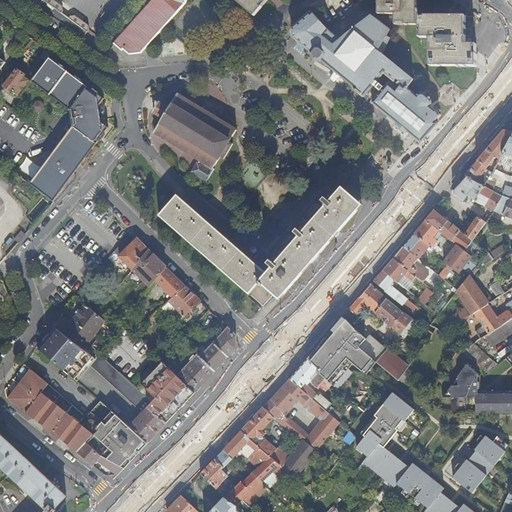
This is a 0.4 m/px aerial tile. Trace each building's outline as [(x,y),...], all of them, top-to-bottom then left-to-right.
[(71,31),(83,39),(90,29),(89,25),(75,15),(71,15),(69,18),(62,13),(64,10),(63,6),(55,0),(42,0),(38,6),(71,31)] [(186,3),(187,0),(153,0),(114,44),(122,50),(123,49),(129,55),(141,53),(186,3)] [(232,0),(254,17),(262,8),(260,7),(265,0),(232,0)] [(404,27),(417,26),(416,0),(376,0),(377,15),(394,15),(394,24),(404,24),(404,27)] [(372,103),(421,144),(438,125),(435,122),(441,115),(431,107),(431,106),(431,105),(431,103),(430,100),(429,99),(430,98),(424,95),(421,95),(420,96),(418,97),(408,89),(414,81),(403,72),(382,54),(390,38),(387,36),(390,30),(370,16),(356,27),(344,37),(340,32),(337,30),(334,25),(331,21),(322,6),(311,12),(295,26),(293,28),(292,30),(292,31),(292,33),(292,36),(294,38),(311,52),(311,53),(320,61),(322,61),(354,87),(354,89),(363,96),(365,96),(384,73),(395,82),(401,87),(398,91),(388,84),(372,103)] [(477,67),(477,55),(474,55),(474,45),(466,45),(466,14),(420,14),(420,28),(422,28),(422,39),(430,38),(430,67),(477,67)] [(49,95),(66,71),(65,70),(48,58),(30,81),(49,95)] [(18,97),(30,81),(23,76),(24,75),(17,70),(13,75),(10,73),(6,78),(9,80),(4,87),(18,97)] [(66,107),(83,83),(82,82),(66,71),(49,95),(66,107)] [(104,98),(83,83),(66,107),(70,111),(71,126),(58,145),(30,184),(54,202),(75,179),(75,175),(74,173),(108,127),(101,122),(99,105),(104,98)] [(169,109),(163,119),(155,133),(200,161),(199,164),(198,163),(192,172),(204,179),(212,168),(213,168),(213,167),(220,156),(224,159),(233,143),(230,141),(236,130),(214,116),(211,115),(203,110),(200,108),(178,94),(169,109)] [(159,102),(153,113),(163,119),(169,109),(159,102)] [(500,160),(511,138),(511,132),(504,131),(493,144),(479,160),(478,161),(488,168),(490,166),(495,169),(497,166),(492,163),(496,156),(500,160)] [(495,169),(502,172),(509,176),(511,176),(511,138),(500,160),(497,166),(495,169)] [(488,168),(478,161),(465,176),(467,177),(485,187),(490,178),(491,178),(493,174),(486,170),(488,168)] [(212,168),(204,179),(207,181),(215,168),(213,167),(213,168),(212,168)] [(511,218),(511,176),(509,176),(502,172),(495,169),(493,174),(491,178),(490,178),(485,187),(493,192),(503,196),(495,212),(498,213),(504,216),(511,218)] [(476,202),(485,187),(467,177),(454,192),(454,194),(464,201),(469,196),(474,201),(476,202)] [(33,196),(18,184),(12,191),(28,203),(33,196)] [(485,207),(493,192),(485,187),(476,202),(485,207)] [(263,306),(274,294),(275,295),(357,201),(341,188),(331,199),(328,196),(325,198),(324,197),(320,202),(325,206),(304,231),(300,227),(298,230),(297,229),(293,234),(297,238),(277,261),(273,258),(271,261),(270,260),(266,264),(271,268),(267,273),(177,195),(159,215),(263,306)] [(485,207),(495,212),(503,196),(493,192),(485,207)] [(448,221),(435,211),(426,221),(439,231),(448,221)] [(465,235),(473,241),(488,221),(484,218),(483,220),(478,217),(465,235)] [(439,231),(426,221),(415,234),(430,246),(429,246),(431,248),(435,244),(437,241),(434,238),(440,232),(439,231)] [(440,232),(452,241),(460,231),(448,221),(439,231),(440,232)] [(472,242),(473,241),(465,235),(460,231),(452,241),(458,246),(465,252),(472,242)] [(17,244),(24,237),(19,233),(12,241),(17,244)] [(132,270),(149,251),(131,233),(114,252),(132,270)] [(430,246),(415,234),(407,243),(404,247),(418,259),(419,259),(425,251),(427,253),(429,251),(427,249),(429,246),(430,246)] [(431,248),(429,246),(427,249),(429,251),(435,256),(440,249),(435,244),(431,248)] [(458,246),(445,263),(448,265),(452,269),(461,276),(474,258),(465,252),(458,246)] [(418,259),(404,247),(393,260),(415,278),(418,280),(422,276),(411,267),(418,259)] [(155,281),(166,268),(149,251),(132,270),(150,288),(155,281)] [(491,263),(494,260),(488,253),(481,261),(490,268),(493,264),(491,263)] [(415,278),(393,260),(384,270),(395,280),(408,291),(414,284),(412,282),(415,278)] [(448,265),(440,276),(444,280),(452,269),(448,265)] [(173,298),(186,287),(166,268),(155,281),(173,298)] [(395,280),(384,270),(375,281),(392,296),(403,305),(405,302),(403,301),(405,298),(392,287),(395,284),(393,282),(395,280)] [(473,314),(474,314),(488,304),(469,277),(458,291),(469,307),(473,314)] [(387,299),(372,285),(350,310),(357,316),(365,304),(370,308),(375,313),(387,299)] [(501,296),(508,292),(504,286),(498,291),(501,296)] [(184,317),(201,302),(186,287),(173,298),(169,302),(173,305),(184,317)] [(434,293),(427,288),(419,300),(423,303),(425,305),(434,293)] [(14,325),(18,323),(8,294),(5,299),(3,302),(0,305),(0,307),(6,308),(10,319),(11,318),(14,325)] [(122,321),(135,333),(157,312),(144,300),(146,297),(144,295),(122,321)] [(405,302),(403,305),(414,315),(419,309),(405,298),(403,301),(405,302)] [(398,308),(387,299),(375,313),(382,318),(405,338),(418,322),(402,311),(398,308)] [(511,318),(511,301),(507,305),(505,313),(503,314),(498,307),(499,306),(500,304),(497,299),(488,304),(474,314),(479,321),(483,327),(470,336),(475,343),(484,337),(511,318)] [(161,310),(164,313),(173,305),(169,302),(161,310)] [(93,357),(97,353),(103,346),(99,342),(96,340),(92,345),(88,342),(104,321),(96,314),(85,305),(62,334),(93,357)] [(454,327),(464,320),(473,314),(469,307),(450,320),(454,327)] [(469,327),(479,321),(474,314),(473,314),(464,320),(469,327)] [(511,334),(511,318),(484,337),(492,348),(511,334)] [(345,319),(307,360),(317,370),(317,371),(325,378),(328,381),(348,359),(364,372),(374,359),(360,348),(367,339),(345,319)] [(111,327),(99,342),(103,346),(115,330),(111,327)] [(200,358),(215,372),(236,349),(236,336),(228,328),(200,358)] [(134,406),(144,396),(137,389),(97,353),(93,357),(62,334),(56,329),(50,336),(52,338),(47,344),(45,342),(40,349),(77,381),(90,365),(134,406)] [(44,340),(43,340),(45,342),(47,344),(52,338),(50,336),(48,335),(44,340)] [(369,337),(367,339),(360,348),(374,359),(399,381),(409,367),(387,350),(386,351),(370,338),(369,337)] [(488,373),(498,365),(474,344),(463,352),(475,362),(488,373)] [(177,377),(195,394),(215,372),(200,358),(198,356),(177,377)] [(317,370),(307,360),(290,380),(316,402),(318,399),(315,397),(317,395),(308,385),(311,382),(316,388),(325,378),(317,371),(317,370)] [(147,408),(166,424),(195,394),(177,377),(162,363),(137,389),(144,396),(152,403),(147,408)] [(474,394),(480,394),(480,376),(467,365),(442,398),(474,397),(474,394)] [(70,447),(77,453),(86,443),(93,435),(40,394),(48,385),(31,370),(8,399),(33,419),(34,418),(45,426),(44,427),(58,438),(59,437),(70,446),(70,447)] [(328,381),(325,378),(316,388),(320,391),(328,382),(328,381)] [(316,402),(290,380),(271,400),(280,410),(280,411),(284,416),(292,408),(292,407),(297,401),(322,421),(312,434),(307,435),(291,421),(287,419),(283,425),(291,431),(316,451),(317,451),(340,423),(332,416),(320,405),(316,402)] [(308,385),(317,395),(320,391),(316,388),(311,382),(308,385)] [(499,412),(511,412),(511,394),(480,394),(474,394),(474,397),(474,404),(477,403),(477,413),(484,412),(488,412),(499,412)] [(414,411),(392,395),(374,418),(378,422),(365,439),(367,440),(359,451),(369,460),(367,463),(396,486),(399,483),(430,507),(428,510),(430,511),(474,511),(465,504),(462,509),(442,493),(445,489),(413,465),(410,469),(384,449),(414,411)] [(112,411),(148,444),(166,424),(147,408),(139,417),(120,400),(111,409),(112,411)] [(280,410),(271,400),(264,407),(255,416),(241,431),(280,465),(295,478),(316,451),(291,431),(288,435),(295,445),(297,448),(288,459),(263,436),(267,432),(264,429),(274,419),(276,420),(282,425),(283,425),(287,419),(284,416),(280,411),(280,410)] [(98,427),(112,411),(111,409),(100,401),(86,417),(97,426),(98,427)] [(323,402),(320,405),(332,416),(335,413),(323,402)] [(113,463),(124,469),(148,444),(112,411),(98,427),(97,426),(94,429),(96,431),(93,435),(86,443),(99,455),(104,458),(113,463)] [(280,465),(241,431),(224,450),(232,458),(238,453),(240,455),(242,452),(259,468),(251,475),(251,476),(253,474),(262,483),(280,465)] [(56,511),(57,511),(55,510),(67,498),(7,442),(0,435),(0,466),(28,493),(30,491),(34,495),(32,496),(48,511),(47,511),(56,511)] [(486,437),(454,478),(473,493),(510,446),(497,436),(493,442),(486,437)] [(93,466),(96,468),(99,463),(104,458),(99,455),(86,443),(77,453),(79,454),(92,466),(93,466)] [(229,462),(221,454),(201,474),(226,497),(226,498),(232,492),(242,501),(249,507),(260,495),(254,490),(262,483),(253,474),(251,476),(251,475),(242,483),(241,482),(236,488),(230,482),(232,479),(222,470),(229,462)] [(99,463),(108,468),(113,463),(104,458),(99,463)] [(108,468),(119,474),(124,469),(113,463),(108,468)] [(267,488),(262,483),(254,490),(260,495),(267,488)] [(226,498),(226,497),(210,511),(244,511),(241,509),(237,506),(242,501),(232,492),(226,498)] [(379,504),(387,496),(382,492),(378,496),(375,499),(379,504)] [(198,511),(182,496),(167,511),(198,511)]
